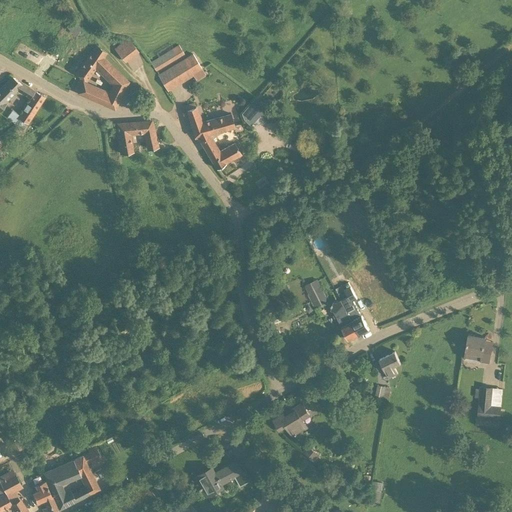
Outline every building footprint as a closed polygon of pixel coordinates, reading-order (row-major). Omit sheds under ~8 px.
[(74,19),(67,26),(76,34),(82,27),(74,19)] [(128,39),(115,48),(124,61),(137,52),(128,39)] [(184,55),(178,46),(150,63),(156,73),(184,55)] [(99,101),(105,104),(106,103),(114,108),(127,82),(113,68),(102,58),(106,53),(97,47),(77,73),(80,75),(73,90),(84,95),(99,101)] [(193,55),(174,66),(183,81),(192,75),(196,81),(206,75),(202,69),(193,55)] [(167,91),(183,81),(174,66),(158,76),(167,91)] [(22,84),(21,83),(12,77),(0,89),(0,110),(5,105),(6,103),(5,103),(17,91),(25,96),(29,99),(31,97),(34,92),(30,89),(29,88),(22,84)] [(44,97),(36,92),(20,116),(18,118),(26,123),(44,97)] [(250,126),(264,109),(253,100),(241,114),(245,121),(250,126)] [(195,138),(197,137),(200,142),(214,135),(213,132),(234,126),(231,115),(201,123),(194,103),(185,107),(195,138)] [(14,124),(18,118),(20,116),(12,110),(6,118),(14,124)] [(152,122),(117,124),(122,154),(132,152),(129,134),(145,132),(148,149),(158,147),(152,122)] [(204,148),(216,169),(225,164),(225,163),(241,154),(235,143),(218,153),(213,143),(204,148)] [(304,287),(315,309),(328,303),(317,281),(304,287)] [(340,299),(340,300),(346,311),(359,335),(369,330),(363,317),(362,318),(356,306),(353,301),(356,299),(350,289),(343,292),(346,297),(340,299)] [(346,311),(340,300),(336,302),(333,301),(332,304),(330,304),(330,305),(330,306),(330,307),(331,307),(330,311),(333,312),(341,327),(341,326),(349,340),(359,335),(346,311)] [(480,360),(489,362),(492,344),(484,343),(485,337),(484,337),(484,338),(469,335),(469,334),(468,334),(465,354),(481,357),(480,360)] [(400,363),(395,352),(379,359),(385,371),(386,370),(390,377),(396,374),(392,367),(400,363)] [(391,389),(376,386),(373,401),(387,404),(391,389)] [(477,426),(498,428),(502,390),(480,388),(477,426)] [(283,414),(273,420),(279,429),(286,425),(293,436),(307,428),(302,419),(309,415),(302,403),(288,412),(290,414),(285,417),(283,414)] [(345,453),(348,448),(340,442),(336,447),(345,453)] [(319,455),(306,446),(301,453),(313,462),(319,455)] [(91,452),(73,460),(80,475),(87,486),(80,489),(84,496),(99,488),(86,464),(101,456),(97,450),(92,452),(91,452)] [(36,459),(39,466),(47,463),(44,457),(43,457),(42,453),(37,454),(39,458),(36,459)] [(80,475),(73,460),(44,473),(60,509),(75,501),(70,491),(64,494),(60,485),(60,483),(80,475)] [(196,476),(202,489),(206,487),(210,495),(223,487),(221,484),(243,472),(237,461),(215,473),(212,467),(196,476)] [(21,485),(14,474),(0,481),(0,482),(6,493),(7,494),(12,491),(21,485)] [(41,510),(42,511),(54,511),(58,510),(47,485),(45,481),(34,486),(36,491),(31,493),(37,504),(40,502),(41,504),(43,504),(45,508),(41,510)] [(373,481),(370,504),(379,506),(382,483),(373,481)] [(27,511),(20,500),(17,501),(12,491),(7,494),(6,493),(0,496),(0,509),(5,507),(8,511),(12,509),(14,511),(27,511)]
